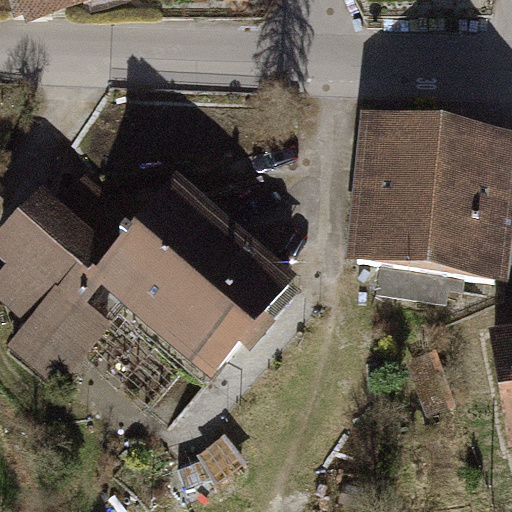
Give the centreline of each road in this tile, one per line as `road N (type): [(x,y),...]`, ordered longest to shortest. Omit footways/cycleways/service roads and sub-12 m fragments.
road 1 (residential): [(90,57),(323,63)]
road 2 (residential): [(323,63),(511,67)]
road 3 (residential): [(90,57),(0,211)]
